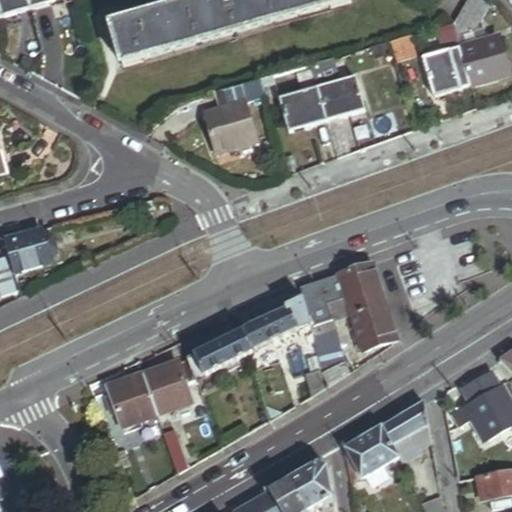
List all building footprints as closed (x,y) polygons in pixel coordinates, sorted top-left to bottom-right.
[(29,0),(0,0),(0,9),(3,20),(33,12),(29,0)] [(75,0),(29,0),(33,12),(75,0)] [(349,0),(218,0),(113,30),(125,69),(351,5),(349,0)] [(489,9),(480,0),(469,0),(455,27),(459,40),(470,37),(489,9)] [(473,48),(470,37),(459,40),(462,51),(473,48)] [(462,51),(473,89),(510,78),(499,41),(473,48),(462,51)] [(387,47),(372,51),(375,62),(390,58),(387,47)] [(473,89),(462,51),(453,54),(463,92),(473,89)] [(453,54),(423,63),(434,100),(463,92),(453,54)] [(339,86),(332,62),(313,68),(319,91),(339,86)] [(357,81),(339,86),(319,91),(328,124),(366,114),(357,81)] [(266,100),(261,82),(221,94),(226,111),(219,113),(204,118),(215,158),(259,145),(248,106),(266,100)] [(328,124),(319,91),(280,102),(290,135),(328,124)] [(226,111),(221,94),(213,96),(219,113),(226,111)] [(0,177),(10,174),(0,138),(0,177)] [(6,243),(16,280),(54,269),(44,233),(6,243)] [(3,264),(0,265),(0,299),(14,295),(3,264)] [(364,355),(397,343),(371,267),(338,279),(346,301),(352,318),(358,338),(364,355)] [(338,279),(301,291),(304,303),(310,328),(318,360),(322,375),(322,378),(344,365),(332,325),(327,308),(346,301),(338,279)] [(346,301),(327,308),(332,325),(347,320),(352,318),(346,301)] [(254,356),(310,328),(304,303),(286,310),(287,312),(244,334),(254,356)] [(353,340),(358,338),(352,318),(347,320),(353,340)] [(189,361),(212,349),(205,332),(182,343),(189,361)] [(255,359),(254,356),(244,334),(212,349),(189,361),(197,384),(205,380),(206,383),(255,359)] [(511,353),(499,361),(499,362),(511,374),(511,353)] [(318,360),(309,363),(313,377),(322,375),(318,360)] [(200,392),(197,384),(189,361),(179,365),(190,395),(200,392)] [(193,406),(190,395),(179,365),(144,377),(159,418),(193,406)] [(325,391),(349,375),(345,366),(344,365),(322,378),(325,391)] [(313,398),(325,391),(322,378),(322,375),(313,377),(308,378),(313,398)] [(159,418),(144,377),(109,391),(111,397),(117,415),(123,431),(158,419),(159,418)] [(511,406),(511,405),(502,388),(465,409),(484,443),(511,427),(511,406)] [(112,417),(117,415),(111,397),(106,399),(112,417)] [(433,448),(426,405),(383,431),(400,461),(406,471),(423,461),(420,455),(433,448)] [(400,461),(383,431),(365,441),(382,472),(384,470),(400,461)] [(175,468),(184,464),(174,434),(165,438),(175,468)] [(382,472),(365,441),(346,451),(363,482),(368,479),(382,472)] [(363,482),(346,451),(351,487),(363,482)] [(125,457),(120,459),(124,471),(129,469),(125,457)] [(178,476),(187,472),(184,464),(175,468),(178,476)] [(320,467),(272,495),(281,511),(315,511),(333,502),(329,471),(320,467)] [(390,482),(384,470),(382,472),(368,479),(375,490),(390,482)] [(511,495),(511,471),(478,478),(482,501),(490,500),(491,510),(511,506),(511,498),(511,496),(511,495)] [(281,511),(272,495),(241,511),(281,511)] [(444,511),(442,499),(424,508),(426,511),(444,511)]
